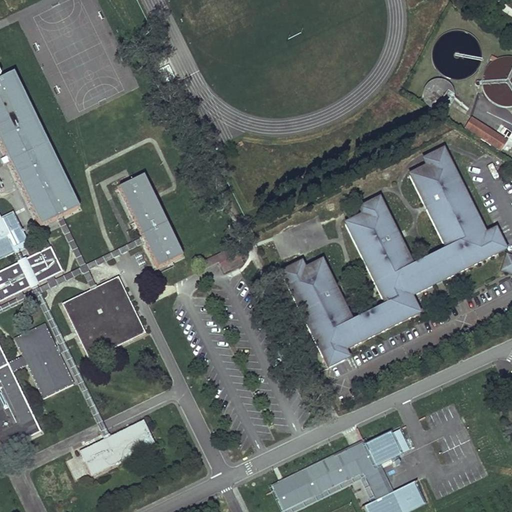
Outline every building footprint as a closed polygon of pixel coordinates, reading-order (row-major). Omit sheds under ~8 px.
[(468,56),(473,59),(480,43),(447,28),(430,64),(459,77),(468,56)] [(511,61),(489,57),(480,101),(511,107),(511,61)] [(0,80),(0,126),(15,157),(48,225),(64,217),(86,206),(21,70),(0,80)] [(442,115),(453,90),(432,80),(421,105),(442,115)] [(509,141),(471,117),(465,129),(501,154),(509,141)] [(300,255),(282,264),(334,367),(352,358),(349,351),(427,311),(420,295),(436,285),(440,282),(450,278),(462,272),(511,248),(511,245),(506,235),(502,237),(500,234),(490,240),(488,237),(492,235),(450,146),(427,156),(429,161),(430,165),(424,167),(413,172),(431,207),(435,205),(437,211),(434,212),(452,246),(419,261),(385,196),(362,205),(366,212),(363,214),(358,216),(346,222),(387,295),(354,312),(323,252),(306,261),(305,258),(302,259),(300,255)] [(131,184),(119,190),(144,242),(158,270),(183,258),(154,198),(144,178),(131,184)] [(17,251),(19,250),(30,244),(16,214),(2,221),(0,215),(0,259),(15,252),(17,251)] [(236,246),(201,262),(204,269),(218,263),(223,273),(244,263),(236,246)] [(23,262),(0,273),(0,303),(63,273),(51,248),(23,262)] [(511,255),(508,254),(501,271),(511,275),(511,255)] [(95,288),(62,306),(76,333),(90,362),(146,334),(119,278),(95,288)] [(45,327),(16,341),(26,362),(45,401),(74,386),(56,350),(45,327)] [(0,445),(3,451),(41,432),(10,369),(0,348),(0,445)] [(108,439),(80,452),(92,477),(155,446),(144,422),(108,439)] [(281,486),(276,489),(286,509),(365,472),(378,499),(366,506),(368,511),(401,511),(393,493),(390,494),(388,490),(391,488),(381,468),(379,469),(377,466),(379,464),(410,450),(401,429),(368,444),(349,453),(348,450),(279,482),(281,486)] [(368,444),(366,444),(357,447),(348,450),(349,453),(368,444)] [(76,480),(88,474),(79,455),(67,460),(76,480)] [(393,493),(401,511),(405,511),(428,501),(417,479),(393,493)]
